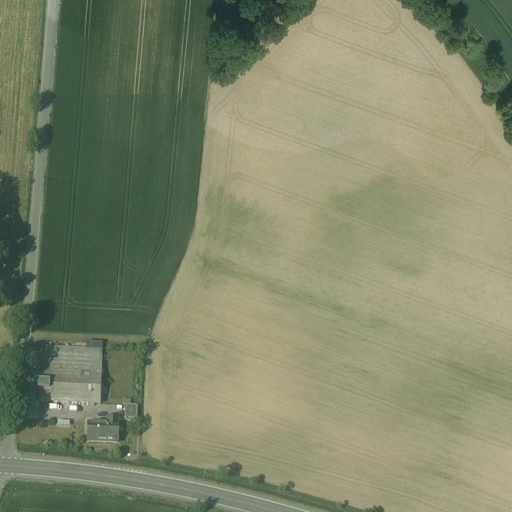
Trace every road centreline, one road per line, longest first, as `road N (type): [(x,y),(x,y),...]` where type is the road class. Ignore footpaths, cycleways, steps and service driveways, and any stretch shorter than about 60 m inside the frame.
road 1 (unclassified): [(51,0),(17,399),(3,465)]
road 2 (secondary): [(280,511),(142,481),(3,465)]
